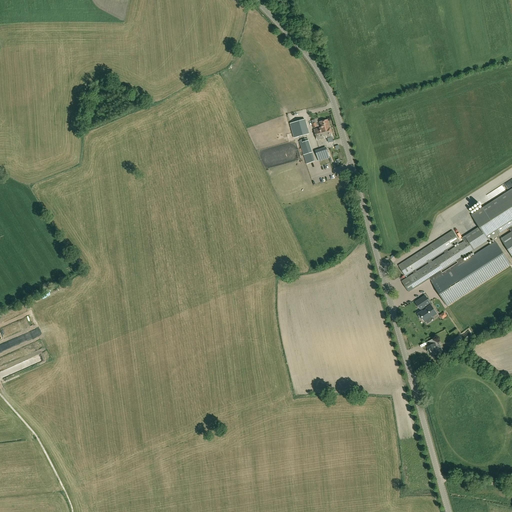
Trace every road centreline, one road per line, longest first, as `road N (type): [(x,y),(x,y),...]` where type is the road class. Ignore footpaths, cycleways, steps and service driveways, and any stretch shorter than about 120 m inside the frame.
road 1 (secondary): [(448,511),(334,104),(317,69),(254,0)]
road 2 (unknown): [(403,298),(391,265),(511,177)]
